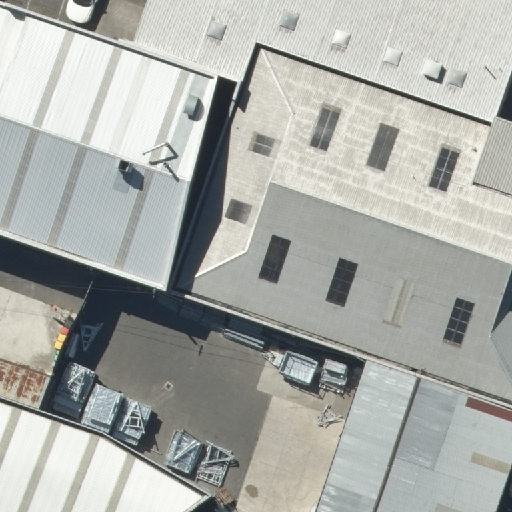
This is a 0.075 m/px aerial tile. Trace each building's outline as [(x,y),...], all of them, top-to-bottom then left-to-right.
[(129,33),(24,0),(0,0),(0,222),(177,280),(245,71),(129,33)] [(245,71),(255,38),(502,116),(511,81),(511,0),(141,0),(129,33),(245,71)] [(245,71),(177,280),(511,401),(511,119),(502,116),(255,38),(245,71)] [(485,511),(511,432),(511,406),(358,355),(305,511),(485,511)] [(0,511),(172,511),(206,486),(102,424),(0,387),(0,511)]
